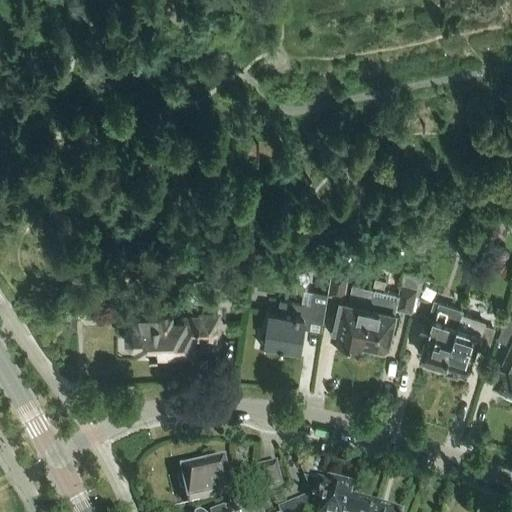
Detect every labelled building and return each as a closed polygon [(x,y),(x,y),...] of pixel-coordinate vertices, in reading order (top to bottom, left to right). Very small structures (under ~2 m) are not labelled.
[(469,229),(460,256),(472,260),(481,233),(469,229)] [(332,272),(329,292),(344,295),(348,270),(332,272)] [(395,333),(401,309),(394,308),(397,295),(384,293),(387,283),(375,280),(370,303),(363,343),(373,346),(377,349),(383,351),(389,349),(391,346),(391,343),(388,341),(390,332),(395,333)] [(397,295),(394,308),(401,309),(411,312),(416,287),(399,284),(397,295)] [(270,311),(265,345),(284,349),(284,345),(300,347),(305,319),(324,322),(328,293),(314,290),(312,305),(281,300),(279,313),(270,311)] [(363,343),(370,303),(341,297),(331,338),(334,339),(335,341),(344,343),(345,341),(362,345),(363,343)] [(423,316),(418,334),(428,338),(426,346),(423,346),(420,356),(422,358),(421,359),(444,366),(461,314),(463,309),(434,300),(429,318),(423,316)] [(461,314),(444,366),(445,369),(457,373),(459,371),(467,373),(476,347),(487,351),(495,328),(484,324),(485,321),(461,314)] [(126,340),(129,346),(133,346),(133,350),(149,350),(149,353),(160,353),(161,356),(170,356),(172,353),(192,353),(192,340),(202,339),(202,342),(216,342),(216,317),(201,317),(201,319),(179,319),(179,315),(159,315),(159,320),(134,320),(134,329),(130,329),(126,334),(126,340)] [(511,318),(505,316),(497,338),(508,342),(511,328),(511,318)] [(511,341),(494,382),(498,384),(498,385),(503,388),(504,390),(511,393),(511,341)] [(223,464),(179,474),(186,507),(230,497),(230,496),(255,490),(256,494),(281,488),(275,464),(251,470),(252,475),(227,480),(223,464)] [(319,511),(346,511),(347,508),(352,494),(323,487),(323,490),(319,489),(314,504),(321,506),(319,511)]
